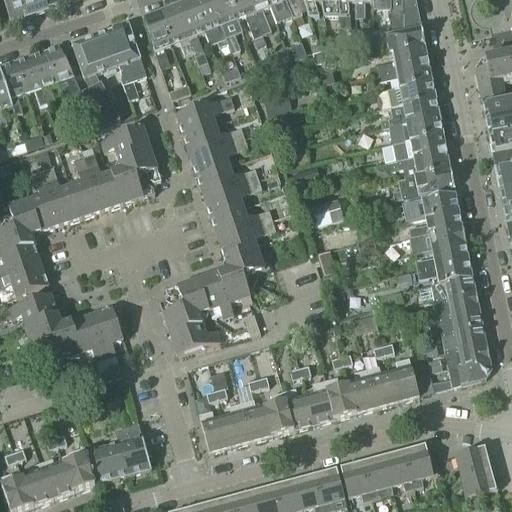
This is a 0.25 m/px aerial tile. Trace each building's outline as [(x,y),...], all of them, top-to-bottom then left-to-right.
[(0,0),(10,28),(26,22),(20,1),(22,0),(21,0),(0,0)] [(21,0),(22,0),(20,1),(26,22),(50,14),(44,0),(21,0)] [(62,0),(44,0),(50,14),(65,8),(62,0)] [(62,0),(65,8),(82,2),(81,0),(62,0)] [(213,36),(219,52),(228,49),(210,0),(192,7),(205,39),(213,36)] [(231,29),(239,26),(228,0),(210,0),(228,49),(232,58),(240,55),(231,29)] [(247,0),(228,0),(239,26),(246,23),(254,43),(263,40),(247,0)] [(263,15),(270,12),(265,0),(247,0),(263,40),(271,37),(263,15)] [(285,26),(293,23),(283,0),(265,0),(270,12),(278,9),(285,26)] [(296,2),(300,0),(283,0),(293,23),(303,20),(296,2)] [(315,7),(321,7),(319,0),(302,0),(309,20),(319,20),(315,7)] [(332,7),(338,7),(337,0),(319,0),(321,7),(324,21),(334,21),(332,7)] [(349,7),(355,7),(355,0),(337,0),(338,7),(340,33),(350,32),(349,7)] [(374,7),(373,0),(355,0),(355,7),(356,7),(356,24),(365,23),(365,7),(374,7)] [(380,0),(381,17),(391,17),(391,0),(380,0)] [(391,19),(391,38),(421,32),(414,0),(391,0),(391,17),(392,19),(391,19)] [(196,42),(205,39),(192,7),(177,13),(199,72),(206,69),(196,42)] [(198,72),(199,72),(177,13),(160,20),(172,52),(179,49),(184,62),(193,59),(198,72)] [(164,54),(172,52),(160,20),(144,26),(154,58),(160,75),(170,72),(164,54)] [(128,29),(111,35),(128,88),(146,82),(128,29)] [(387,48),(389,58),(425,50),(421,33),(421,32),(391,38),(373,42),(361,45),(362,53),(387,48)] [(128,88),(111,35),(103,38),(103,39),(71,50),(84,83),(118,71),(121,81),(120,86),(127,106),(128,106),(128,107),(130,106),(130,105),(134,104),(128,88)] [(373,42),(373,36),(355,36),(355,46),(361,45),(373,42)] [(370,73),(371,80),(428,69),(425,51),(425,50),(389,58),(389,59),(392,58),(394,67),(370,73)] [(59,54),(59,53),(46,57),(57,87),(63,104),(72,100),(74,102),(81,99),(59,54)] [(269,60),(274,71),(290,65),(285,54),(269,60)] [(321,55),(311,58),(314,70),(324,67),(321,55)] [(46,57),(31,63),(46,108),(47,110),(55,106),(53,101),(52,101),(48,91),(57,87),(46,57)] [(511,57),(495,61),(500,86),(511,83),(511,57)] [(475,77),(482,111),(511,104),(511,103),(504,105),(500,86),(495,61),(485,63),(487,74),(475,77)] [(31,63),(16,68),(26,98),(34,95),(40,110),(46,108),(31,63)] [(16,68),(0,73),(0,74),(11,111),(14,120),(22,117),(17,101),(26,98),(16,68)] [(397,84),(399,93),(432,86),(428,69),(371,80),(370,80),(371,89),(373,88),(373,89),(397,84)] [(222,79),(225,87),(241,82),(238,73),(222,79)] [(0,74),(0,132),(7,130),(2,114),(11,111),(0,74)] [(377,98),(380,115),(436,104),(432,86),(399,93),(399,94),(377,98)] [(120,127),(111,109),(101,89),(82,98),(100,135),(120,127)] [(187,91),(168,98),(171,106),(190,100),(187,91)] [(285,96),(261,102),(267,123),(291,117),(285,96)] [(338,96),(329,98),(331,107),(340,105),(338,96)] [(215,131),(212,121),(234,113),(230,102),(176,121),(183,141),(215,131)] [(380,125),(382,133),(439,122),(436,104),(380,115),(378,116),(390,114),(392,123),(380,125)] [(511,104),(482,111),(486,128),(511,122),(511,104)] [(284,120),(266,126),(271,141),(289,134),(284,120)] [(382,134),(389,133),(392,150),(409,146),(443,139),(442,136),(441,129),(439,122),(382,133),(382,134)] [(511,122),(486,128),(487,133),(489,144),(511,139),(511,122)] [(114,155),(118,165),(150,154),(141,128),(126,133),(128,138),(100,147),(104,158),(114,155)] [(183,141),(190,162),(244,144),(241,134),(219,141),(215,131),(183,141)] [(279,140),(283,157),(297,153),(292,136),(279,140)] [(443,139),(409,146),(392,150),(396,168),(446,157),(443,140),(443,139)] [(511,139),(489,144),(492,161),(511,156),(511,139)] [(23,146),(23,148),(26,156),(43,150),(40,140),(23,146)] [(190,162),(197,183),(229,172),(226,162),(248,154),(244,144),(190,162)] [(23,148),(5,154),(8,162),(26,156),(23,148)] [(111,178),(121,211),(155,199),(153,194),(155,189),(161,187),(150,154),(118,165),(121,175),(111,178)] [(496,176),(511,173),(511,156),(492,161),(496,176)] [(403,174),(405,184),(450,175),(446,157),(396,168),(389,170),(391,177),(403,174)] [(94,159),(85,162),(104,216),(121,211),(111,178),(101,181),(94,159)] [(80,188),(71,191),(83,224),(104,216),(85,162),(73,166),(80,188)] [(197,183),(204,204),(258,185),(255,175),(233,182),(229,172),(197,183)] [(292,179),(295,192),(320,185),(316,172),(292,179)] [(53,173),(42,177),(61,231),(83,224),(71,191),(60,195),(53,173)] [(511,173),(496,176),(500,197),(511,194),(511,173)] [(403,204),(404,209),(421,206),(420,201),(454,194),(450,175),(405,184),(398,186),(400,195),(392,197),(394,206),(403,204)] [(40,202),(30,205),(42,237),(61,231),(42,177),(32,180),(40,202)] [(351,197),(359,195),(356,184),(348,186),(351,197)] [(204,204),(211,224),(243,213),(240,203),(262,195),(258,185),(204,204)] [(511,194),(500,197),(503,214),(511,212),(511,194)] [(423,214),(425,222),(458,215),(455,199),(421,206),(404,209),(406,218),(415,216),(423,214)] [(36,245),(34,240),(42,237),(30,205),(18,209),(16,204),(6,208),(11,221),(5,223),(1,232),(3,238),(0,238),(0,257),(2,263),(34,252),(33,248),(35,247),(36,245)] [(337,205),(304,215),(310,236),(343,226),(337,205)] [(511,212),(503,214),(507,230),(511,229),(511,212)] [(211,224),(218,245),(272,227),(269,216),(247,223),(243,213),(211,224)] [(409,233),(411,243),(462,232),(458,215),(425,222),(426,229),(409,233)] [(218,245),(225,266),(257,255),(254,244),(276,237),(272,227),(218,245)] [(357,235),(360,246),(372,243),(369,232),(357,235)] [(430,247),(431,255),(466,248),(462,232),(411,243),(410,243),(412,251),(421,249),(430,247)] [(373,244),(356,248),(360,261),(376,256),(373,244)] [(414,268),(415,275),(469,265),(465,250),(466,249),(466,248),(431,255),(433,263),(415,266),(415,267),(414,268)] [(0,273),(0,285),(41,271),(34,252),(2,263),(5,272),(0,273)] [(229,309),(230,310),(241,306),(242,311),(252,308),(247,295),(253,293),(258,284),(256,278),(269,274),(266,264),(261,266),(257,255),(225,266),(225,267),(223,268),(222,270),(224,276),(218,278),(229,309)] [(336,278),(329,256),(316,259),(323,282),(336,278)] [(391,264),(379,266),(382,277),(394,275),(391,264)] [(430,290),(472,283),(469,265),(415,275),(418,285),(428,283),(436,281),(438,288),(430,290)] [(41,271),(0,285),(0,296),(12,292),(16,303),(48,292),(41,271)] [(218,278),(198,285),(208,317),(218,313),(222,323),(233,319),(229,309),(218,278)] [(397,280),(399,291),(412,288),(410,278),(397,280)] [(430,290),(433,306),(476,299),(473,282),(472,283),(430,290)] [(159,308),(170,340),(202,329),(199,320),(208,317),(198,285),(165,296),(167,301),(165,306),(159,308)] [(387,301),(390,311),(403,307),(400,297),(387,301)] [(433,306),(436,324),(479,315),(476,299),(433,306)] [(0,329),(22,322),(25,330),(57,319),(50,300),(0,316),(0,329)] [(112,313),(95,319),(111,374),(119,372),(112,349),(123,346),(112,313)] [(436,324),(440,341),(483,333),(479,315),(436,324)] [(411,319),(413,329),(425,326),(423,317),(411,319)] [(65,325),(60,327),(57,319),(25,330),(29,344),(24,345),(27,355),(41,350),(42,356),(52,361),(57,359),(62,372),(71,369),(70,364),(84,359),(73,327),(68,328),(67,326),(65,325)] [(73,327),(84,359),(92,356),(99,378),(111,374),(95,319),(73,327)] [(254,320),(244,323),(251,343),(260,340),(254,320)] [(202,329),(170,340),(177,362),(219,347),(216,336),(205,340),(202,329)] [(417,335),(418,345),(430,342),(428,333),(417,335)] [(440,341),(443,357),(486,348),(483,333),(440,341)] [(443,357),(446,373),(489,365),(486,348),(443,357)] [(423,351),(424,361),(436,359),(435,349),(423,351)] [(391,350),(381,352),(384,361),(393,359),(391,350)] [(384,361),(381,352),(372,355),(375,364),(384,361)] [(349,361),(340,363),(342,373),(352,370),(349,361)] [(342,373),(340,363),(331,366),(333,375),(342,373)] [(398,377),(389,379),(397,408),(431,399),(429,390),(425,379),(427,378),(426,377),(413,381),(408,364),(395,367),(398,377)] [(426,366),(428,378),(440,375),(438,364),(426,366)] [(431,390),(429,390),(431,399),(486,384),(491,375),(489,365),(446,373),(447,377),(448,377),(450,388),(445,390),(444,387),(431,390)] [(308,372),(298,375),(301,384),(310,381),(308,372)] [(379,372),(366,375),(376,414),(397,408),(389,379),(381,381),(379,372)] [(301,384),(298,375),(289,377),(292,386),(301,384)] [(356,388),(347,390),(356,419),(376,414),(366,375),(354,379),(356,388)] [(215,397),(218,406),(227,404),(224,394),(228,394),(223,378),(211,381),(215,397)] [(266,383),(257,386),(259,395),(269,392),(266,383)] [(337,383),(325,386),(335,425),(356,419),(347,390),(339,392),(337,383)] [(259,395),(257,386),(248,388),(250,397),(259,395)] [(314,399),(305,402),(314,431),(335,425),(325,386),(312,390),(314,399)] [(295,394),(283,398),(293,436),(314,431),(305,402),(298,404),(295,394)] [(218,406),(215,397),(206,399),(208,409),(218,406)] [(273,410),(264,413),(272,442),(293,436),(283,398),(270,401),(273,410)] [(253,406),(241,409),(251,447),(272,442),(264,413),(256,415),(253,406)] [(231,422),(223,424),(230,453),(251,447),(241,409),(228,412),(231,422)] [(230,453),(223,424),(214,426),(212,417),(198,420),(209,459),(230,453)] [(114,437),(117,448),(126,481),(151,475),(139,431),(114,437)] [(63,441),(54,444),(57,453),(66,450),(63,441)] [(57,453),(54,444),(45,447),(48,456),(57,453)] [(111,450),(85,456),(94,490),(126,481),(117,448),(111,450)] [(425,450),(404,456),(414,494),(423,492),(421,484),(433,481),(425,450)] [(72,468),(64,470),(74,499),(95,492),(94,490),(85,456),(84,453),(68,459),(72,468)] [(450,475),(453,485),(491,474),(485,453),(455,461),(458,473),(450,475)] [(22,455),(13,459),(17,468),(26,465),(22,455)] [(382,461),(391,492),(402,489),(404,497),(414,494),(404,456),(382,461)] [(17,468),(13,459),(4,462),(8,471),(17,468)] [(382,461),(361,467),(372,506),(378,504),(381,503),(381,504),(393,501),(382,461)] [(52,464),(40,469),(53,506),(74,499),(64,470),(55,474),(52,464)] [(372,506),(361,467),(340,473),(348,504),(360,500),(363,508),(372,506)] [(31,482),(22,485),(31,511),(37,511),(53,506),(40,469),(28,473),(31,482)] [(336,474),(315,479),(324,511),(333,511),(332,508),(344,505),(336,474)] [(491,474),(453,485),(455,494),(463,492),(466,504),(497,496),(491,474)] [(31,511),(22,485),(15,488),(11,479),(0,482),(0,487),(8,511),(31,511)] [(324,511),(315,479),(294,485),(301,511),(324,511)] [(301,511),(294,485),(273,491),(278,511),(301,511)] [(278,511),(273,491),(252,496),(255,511),(278,511)] [(255,511),(252,496),(232,502),(234,511),(255,511)] [(234,511),(232,502),(210,508),(211,511),(234,511)]
